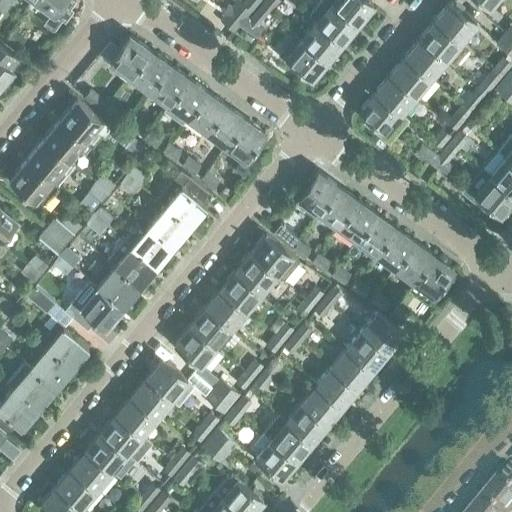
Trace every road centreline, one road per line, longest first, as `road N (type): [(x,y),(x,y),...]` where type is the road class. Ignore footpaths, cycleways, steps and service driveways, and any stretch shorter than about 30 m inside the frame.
road 1 (residential): [(0,505),(309,133)]
road 2 (residential): [(499,268),(295,511)]
road 3 (residential): [(499,268),(309,133)]
road 4 (residential): [(309,133),(125,0)]
road 5 (residential): [(113,0),(0,136)]
road 6 (residential): [(309,133),(421,0)]
road 7 (residential): [(435,511),(511,419)]
